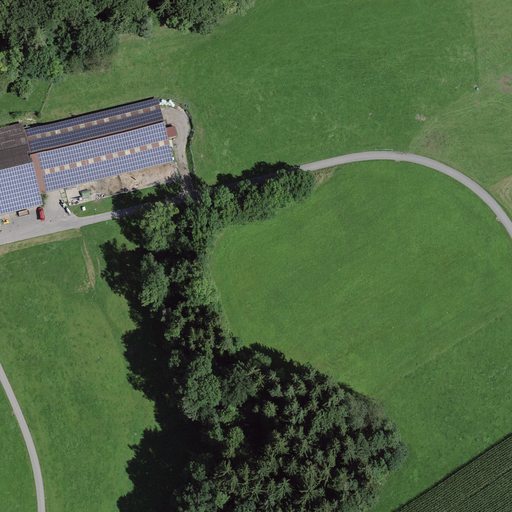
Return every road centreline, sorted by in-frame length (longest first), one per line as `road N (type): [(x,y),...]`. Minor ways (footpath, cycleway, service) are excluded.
road 1 (unclassified): [(511,225),(460,174),(384,153),(0,240)]
road 2 (track): [(42,511),(33,453),(0,370)]
